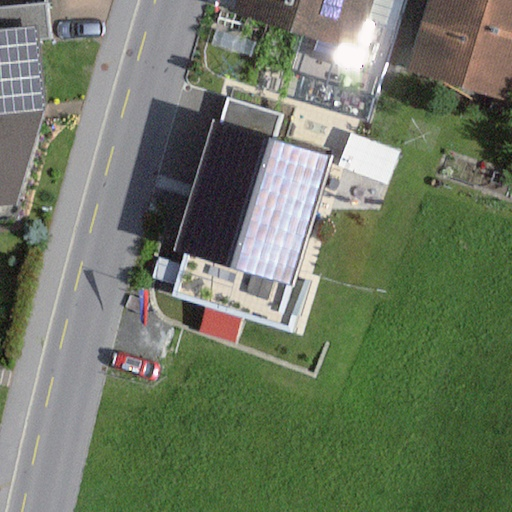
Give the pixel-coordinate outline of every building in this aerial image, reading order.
[(239,0),(235,14),(301,34),(289,73),(374,99),(404,0),(239,0)] [(511,0),(431,0),(410,72),(511,102),(511,0)] [(49,110),(41,41),(53,40),(49,3),(0,8),(0,208),(21,206),(49,110)] [(236,111),(180,291),(311,331),(366,150),(236,111)] [(417,179),(371,163),(366,178),(412,194),(417,179)]
